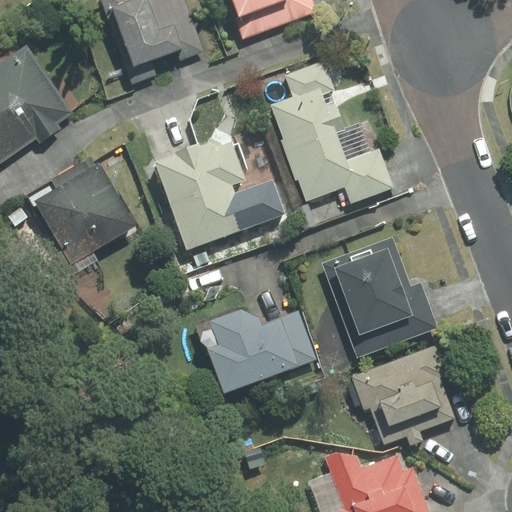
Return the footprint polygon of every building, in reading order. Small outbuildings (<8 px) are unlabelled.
[(177,0),(91,0),(127,90),(153,80),(148,67),(174,57),(177,64),(199,55),(177,0)] [(306,0),(220,0),(237,44),(313,16),(306,0)] [(20,47),(0,61),(0,166),(32,144),(35,148),(57,133),(54,128),(70,116),(20,47)] [(287,101),(264,110),(300,206),(340,192),(346,209),(390,193),(374,152),(339,165),(329,138),(339,135),(330,110),(321,113),(318,105),(315,99),(330,94),(319,65),(279,80),(287,101)] [(167,162),(147,170),(180,257),(241,234),(225,191),(238,186),(224,148),(215,151),(216,149),(210,146),(203,144),(200,150),(191,153),(190,151),(167,160),(167,162)] [(50,196),(27,210),(64,272),(128,234),(85,162),(64,174),(44,186),(50,196)] [(433,332),(416,286),(406,289),(388,241),(317,267),(352,362),(433,332)] [(232,318),(200,329),(209,353),(198,357),(214,401),(289,374),(289,373),(312,364),(294,315),(252,330),(251,326),(232,318)] [(427,350),(346,380),(359,416),(365,413),(378,449),(401,440),(405,451),(419,446),(415,436),(450,424),(434,381),(438,379),(427,350)] [(332,457),(321,461),(338,511),(423,511),(419,498),(409,470),(399,473),(393,458),(357,470),(353,460),(332,457)]
